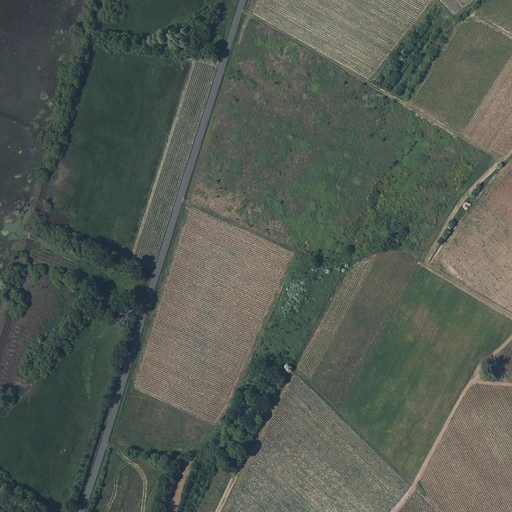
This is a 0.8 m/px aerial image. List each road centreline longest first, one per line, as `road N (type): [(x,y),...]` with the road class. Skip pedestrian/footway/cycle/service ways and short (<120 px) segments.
road 1 (tertiary): [(80,511),(243,0)]
road 2 (track): [(226,511),(348,268),(400,247),(428,265)]
road 3 (track): [(239,10),(500,154),(511,142)]
road 4 (track): [(296,370),(440,511)]
road 5 (track): [(348,268),(179,200)]
road 6 (track): [(392,511),(471,380)]
road 7 (track): [(428,265),(511,162)]
